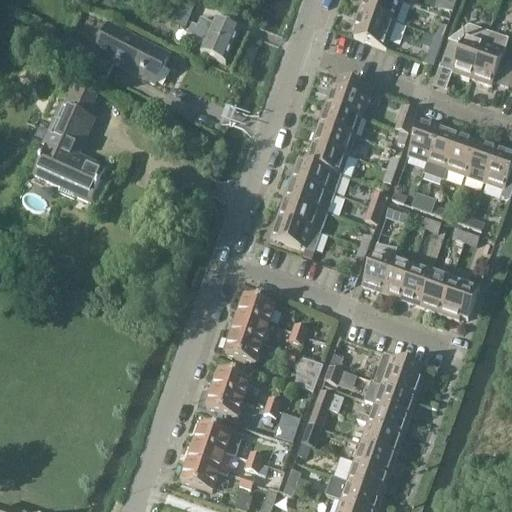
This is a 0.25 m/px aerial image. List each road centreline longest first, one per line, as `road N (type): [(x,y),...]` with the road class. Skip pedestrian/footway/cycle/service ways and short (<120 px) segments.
road 1 (secondary): [(132,511),(220,262)]
road 2 (residential): [(220,262),(448,346)]
road 3 (residential): [(296,53),(511,133)]
road 4 (secondary): [(220,262),(296,53)]
